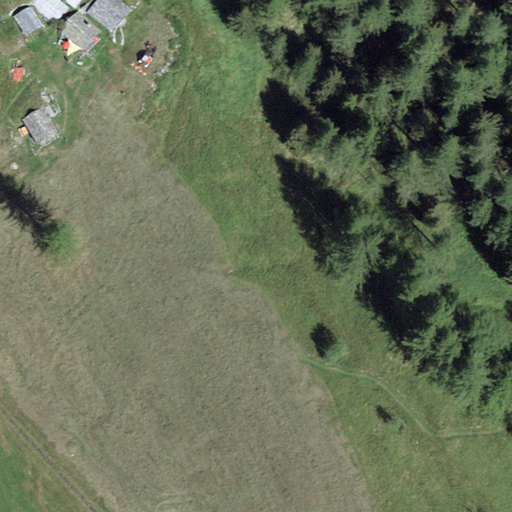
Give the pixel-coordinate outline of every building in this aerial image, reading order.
[(68,9),(57,0),(35,0),(33,3),(55,24),(68,9)] [(81,0),(62,0),(73,9),(81,0)] [(119,0),(97,0),(87,12),(111,33),(131,10),(119,0)] [(29,6),(13,16),(25,35),(41,26),(29,6)] [(99,31),(77,10),(59,28),(81,50),(99,31)] [(43,108),(22,120),(37,145),(58,133),(43,108)]
